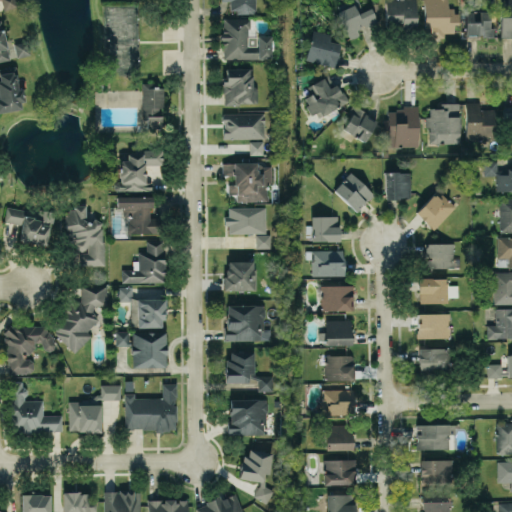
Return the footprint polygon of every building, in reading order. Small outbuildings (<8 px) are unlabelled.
[(15,7),(13,0),(1,0),(3,9),(15,7)] [(219,0),(219,1),(229,0),(229,12),(254,12),(254,0),(219,0)] [(337,9),(349,39),(359,34),(356,28),(376,20),(370,7),(362,10),(358,0),(337,9)] [(384,0),(386,24),(402,24),(402,26),(416,26),(415,0),(384,0)] [(423,0),(424,36),(444,36),(445,32),(453,32),(453,23),(456,23),(456,7),(447,7),(447,0),(423,0)] [(511,0),(500,0),(499,35),(511,35),(511,0)] [(493,37),(493,27),(488,27),(489,11),(465,10),(464,36),(493,37)] [(248,17),(221,18),(222,59),(270,58),(270,35),(248,35),(248,17)] [(1,21),(0,20),(0,61),(9,60),(1,21)] [(330,34),(312,29),(305,60),(334,67),(340,43),(329,40),(330,34)] [(14,42),(16,56),(30,55),(28,41),(14,42)] [(0,111),(23,109),(20,88),(18,88),(15,66),(0,68),(0,111)] [(256,103),(256,86),(251,86),(251,67),(225,68),(225,80),(222,80),(222,104),(256,103)] [(345,102),(330,73),(308,85),(312,93),(303,97),(315,119),(345,102)] [(142,128),(162,129),(163,87),(153,87),(153,82),(143,82),(142,128)] [(479,101),(464,102),(465,140),(493,139),(492,108),(479,109),(479,101)] [(459,143),(460,103),(439,102),(439,108),(427,108),(427,126),(429,126),(429,143),(459,143)] [(377,119),(354,106),(341,128),(364,141),(377,119)] [(511,106),(503,106),(503,129),(511,129),(511,106)] [(418,107),(385,107),(385,132),(394,132),(394,145),(417,145),(418,107)] [(221,113),(222,138),(264,138),(263,112),(221,113)] [(262,141),(249,141),(249,154),(262,154),(262,141)] [(151,191),(151,181),(145,181),(145,164),(163,164),(163,149),(141,149),(141,153),(126,152),(126,160),(118,160),(118,181),(114,181),(114,190),(151,191)] [(511,190),(511,167),(506,167),(506,173),(496,174),(496,161),(487,161),(487,174),(495,174),(496,191),(511,190)] [(267,200),(267,182),(271,182),(271,166),(257,166),(257,162),(221,162),(221,175),(233,175),(233,184),(228,184),(228,194),(236,194),(236,200),(267,200)] [(373,194),(350,171),(333,188),(355,211),(373,194)] [(410,172),(385,171),(384,198),(410,199),(410,172)] [(415,212),(433,229),(455,206),(437,189),(415,212)] [(116,196),(116,207),(122,207),(122,215),(126,215),(127,234),(159,233),(159,217),(151,217),(150,195),(116,196)] [(511,197),(498,198),(499,232),(511,231),(511,197)] [(103,265),(103,220),(85,220),(86,205),(68,205),(68,265),(103,265)] [(264,206),(225,207),(225,225),(228,225),(228,233),(265,232),(264,206)] [(22,209),(5,207),(4,222),(21,223),(22,209)] [(48,245),(52,211),(39,209),(38,217),(22,215),(19,241),(48,245)] [(339,240),(338,215),(310,216),(311,241),(339,240)] [(269,234),(255,234),(255,248),(270,247),(269,234)] [(511,266),(511,236),(497,236),(496,257),(507,257),(506,266),(511,266)] [(121,282),(164,281),(163,240),(146,241),(146,251),(137,251),(138,260),(132,261),(132,269),(121,269),(121,282)] [(453,243),(425,243),(426,268),(460,267),(459,258),(453,258),(453,243)] [(311,275),(343,275),(343,250),(311,250),(311,275)] [(254,261),(224,260),(224,289),(254,289),(254,261)] [(511,270),(493,271),(494,304),(511,303),(511,270)] [(418,303),(447,302),(447,297),(457,296),(457,284),(444,285),(444,277),(418,278),(418,303)] [(106,283),(80,284),(81,300),(73,301),(53,321),(54,332),(74,352),(89,337),(89,329),(95,322),(94,305),(107,305),(106,283)] [(320,285),(321,310),(352,309),(351,284),(320,285)] [(117,300),(131,300),(131,287),(118,286),(117,300)] [(130,327),(164,326),(163,297),(130,298),(130,327)] [(225,339),(269,340),(269,329),(263,329),(263,305),(225,304),(225,339)] [(486,338),(511,337),(511,307),(494,307),(494,324),(486,324),(486,338)] [(417,338),(449,337),(448,312),(416,313),(417,338)] [(324,344),(351,345),(351,320),(324,319),(324,344)] [(7,374),(33,372),(32,354),(35,354),(34,342),(42,341),(43,350),(51,350),(50,324),(4,327),(7,374)] [(115,345),(129,345),(128,330),(115,330),(115,345)] [(164,331),(130,332),(131,367),(165,366),(164,331)] [(448,373),(449,348),(418,347),(417,372),(448,373)] [(253,351),(226,351),(225,382),(255,383),(255,390),(272,391),(272,375),(253,375),(253,351)] [(353,379),(353,354),(324,355),(325,380),(353,379)] [(501,363),(486,363),(487,377),(501,377),(501,363)] [(61,415),(42,415),(42,399),(25,400),(24,381),(10,381),(10,432),(61,431),(61,415)] [(161,397),(134,397),(134,392),(124,392),(125,428),(175,427),(174,383),(161,383),(161,397)] [(120,384),(97,384),(97,400),(68,400),(68,431),(100,431),(100,399),(120,399),(120,384)] [(322,389),(322,414),(353,414),(353,388),(322,389)] [(266,433),(265,398),(227,399),(228,434),(266,433)] [(511,421),(495,422),(496,454),(511,453),(511,421)] [(325,448),(352,449),(352,424),(325,424),(325,448)] [(416,449),(454,448),(453,424),(416,424),(416,449)] [(271,452),(244,448),(240,478),(258,480),(255,498),(269,500),(270,488),(263,487),(265,473),(268,474),(271,452)] [(323,459),(323,484),(354,483),(354,458),(323,459)] [(450,458),(420,459),(420,484),(450,483),(450,458)] [(511,460),(496,460),(496,481),(510,482),(510,491),(511,490),(511,460)] [(139,511),(140,490),(104,490),(103,511),(139,511)] [(61,511),(93,511),(94,491),(61,492),(61,511)] [(196,511),(242,511),(236,493),(219,498),(218,498),(195,506),(196,511)] [(351,493),(325,494),(325,511),(354,511),(355,503),(352,503),(351,493)] [(48,511),(49,494),(21,494),(20,511),(48,511)] [(421,511),(448,511),(448,495),(421,495),(421,511)] [(147,511),(187,511),(187,498),(147,499),(147,511)] [(511,511),(511,501),(498,502),(498,511),(511,511)]
